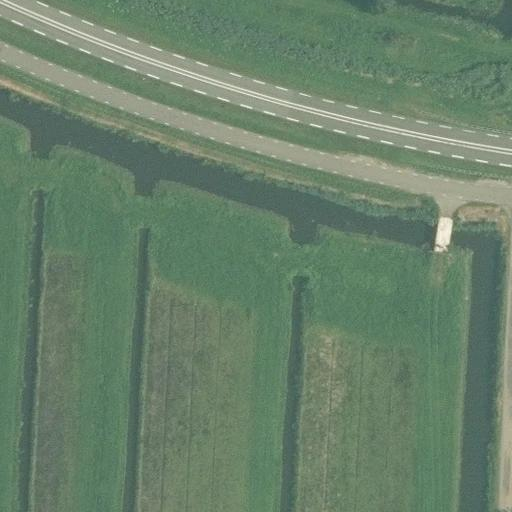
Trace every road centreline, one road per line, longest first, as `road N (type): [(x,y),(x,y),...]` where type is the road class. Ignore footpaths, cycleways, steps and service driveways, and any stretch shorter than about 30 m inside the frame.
road 1 (primary): [(0,3),(239,94),(511,153)]
road 2 (unclassified): [(511,197),(341,169),(97,95),(0,54)]
